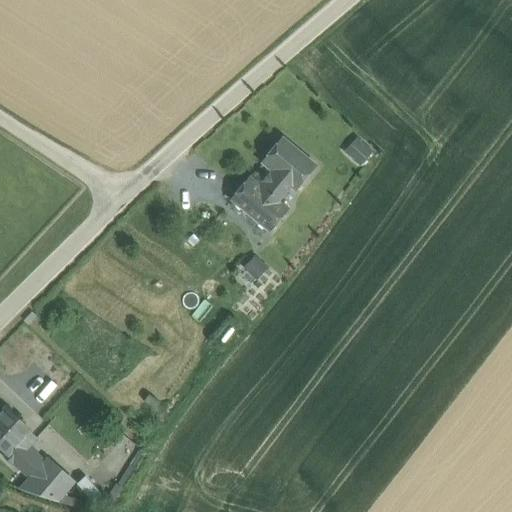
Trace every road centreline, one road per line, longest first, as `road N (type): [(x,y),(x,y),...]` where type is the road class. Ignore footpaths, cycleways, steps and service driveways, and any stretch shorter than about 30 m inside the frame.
road 1 (unclassified): [(363,0),(308,55),(207,116),(120,194)]
road 2 (unclassified): [(120,194),(0,331)]
road 3 (unclassified): [(0,114),(120,194)]
